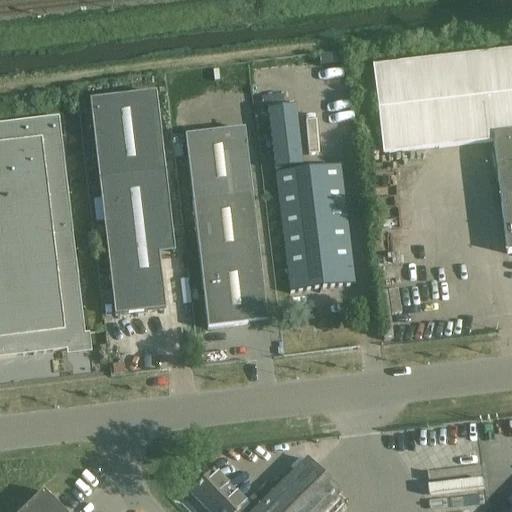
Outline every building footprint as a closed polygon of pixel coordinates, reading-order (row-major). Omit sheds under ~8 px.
[(383,154),(493,141),(507,254),(511,253),(511,52),(373,69),(383,154)] [(88,102),(97,181),(114,317),(164,311),(157,256),(173,253),(164,173),(154,94),(88,102)] [(275,170),(301,167),(294,107),(267,110),(275,170)] [(0,359),(85,349),(57,118),(0,125),(0,359)] [(184,136),(192,201),(207,329),(266,322),(242,129),(184,136)] [(289,294),(353,286),(339,166),(275,174),(289,294)] [(322,511),(339,495),(306,461),(260,504),(252,511),(322,511)] [(252,511),(260,504),(252,496),(244,504),(216,475),(205,485),(202,482),(189,494),(203,509),(206,506),(212,511),(252,511)] [(60,511),(42,493),(21,511),(60,511)]
